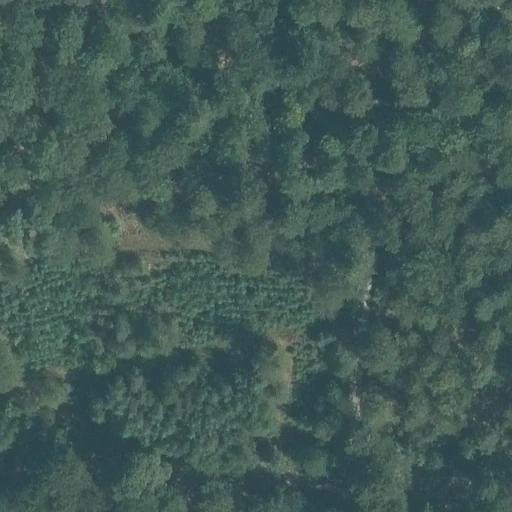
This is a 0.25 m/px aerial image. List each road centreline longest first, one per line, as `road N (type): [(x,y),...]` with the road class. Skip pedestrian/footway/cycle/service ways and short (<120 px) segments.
road 1 (track): [(311,478),(383,0)]
road 2 (track): [(311,478),(0,471)]
road 3 (track): [(504,486),(311,478)]
